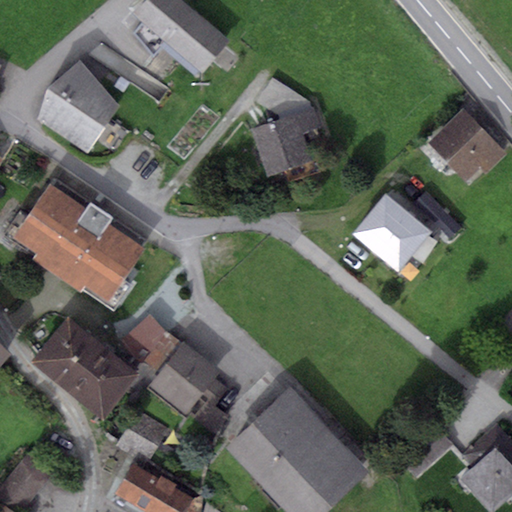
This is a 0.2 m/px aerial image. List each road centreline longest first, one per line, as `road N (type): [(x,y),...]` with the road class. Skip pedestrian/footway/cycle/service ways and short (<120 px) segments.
road 1 (residential): [(511,414),(276,227),(162,223),(0,121)]
road 2 (residential): [(0,324),(72,411),(96,487),(91,511)]
road 3 (primary): [(511,115),(414,0)]
